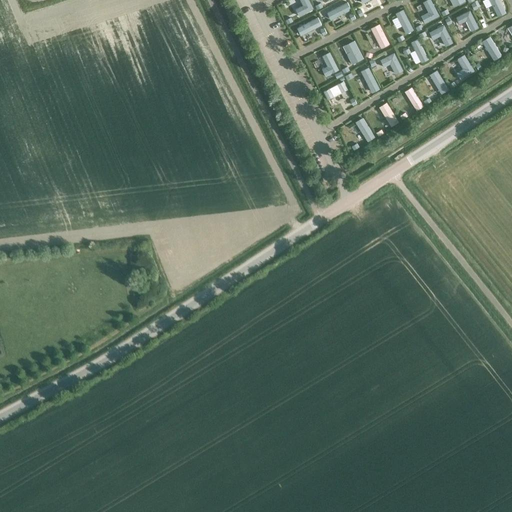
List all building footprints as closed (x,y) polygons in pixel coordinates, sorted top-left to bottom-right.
[(313,9),(308,0),(299,0),(302,5),(295,9),(299,16),(313,9)] [(439,16),(430,0),(425,0),(423,2),(428,12),(421,16),(425,23),(439,16)] [(499,0),(489,0),(498,17),(506,13),(499,0)] [(327,12),(330,20),(351,10),(347,2),(327,12)] [(406,34),(413,30),(403,9),(395,13),(406,34)] [(470,10),(456,17),(459,24),(466,21),(471,31),(479,27),(470,10)] [(318,17),(297,28),(301,36),(321,25),(318,17)] [(390,44),(379,24),(370,28),(381,48),(390,44)] [(445,46),(453,42),(444,25),(429,32),(432,39),(440,36),(445,46)] [(494,61),(502,56),(490,36),(482,41),(494,61)] [(418,39),(411,43),(421,63),(429,59),(418,39)] [(363,58),(354,40),(346,44),(350,52),(346,53),(352,64),(363,58)] [(322,69),(325,76),(339,70),(329,51),(322,56),(327,66),(322,69)] [(394,53),(380,60),(384,67),(390,64),(395,75),(403,70),(394,53)] [(474,71),(464,54),(457,58),(463,68),(456,72),(460,79),(474,71)] [(369,67),(361,71),(372,93),(380,89),(369,67)] [(437,70),(429,74),(441,94),(449,89),(437,70)] [(327,100),(347,89),(344,81),(323,92),(327,100)] [(404,91),(416,111),(424,106),(411,87),(404,91)] [(387,102),(379,107),(391,127),(399,122),(387,102)] [(367,142),(375,137),(363,117),(355,122),(367,142)]
